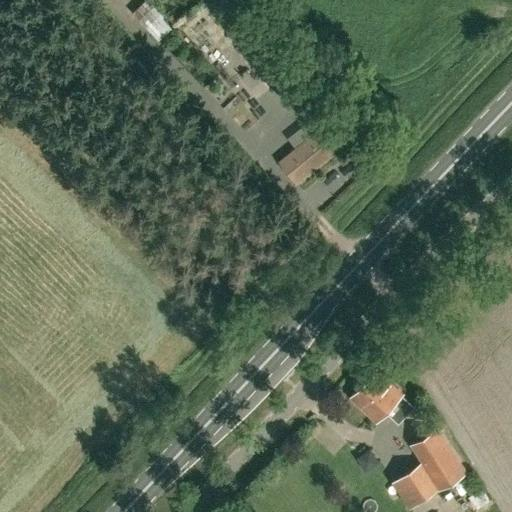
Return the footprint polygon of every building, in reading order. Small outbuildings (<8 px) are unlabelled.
[(144,0),(139,0),(128,10),(153,40),(168,27),(144,0)] [(295,181),(358,130),(342,111),(279,162),(295,181)] [(413,405),(401,393),(377,369),(351,396),(376,420),(391,403),(396,407),(400,415),(410,409),(413,405)] [(437,427),(412,443),(423,460),(392,479),(409,506),(465,470),(437,427)] [(367,448),(355,458),(364,469),(376,459),(367,448)]
